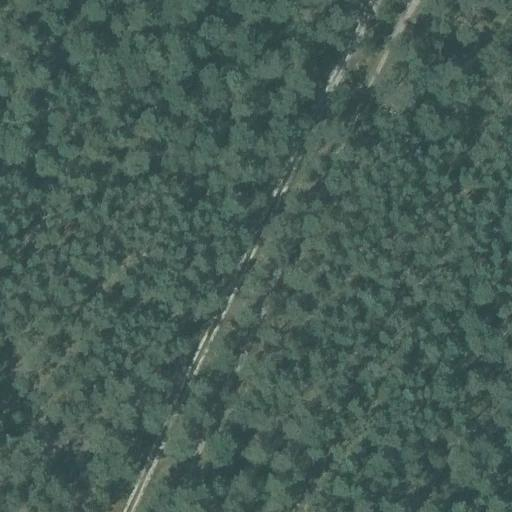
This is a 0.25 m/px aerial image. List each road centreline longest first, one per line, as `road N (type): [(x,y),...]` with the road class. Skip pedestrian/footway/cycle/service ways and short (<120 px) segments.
road 1 (track): [(127,511),(230,283),(385,0)]
road 2 (unknown): [(170,511),(415,0)]
